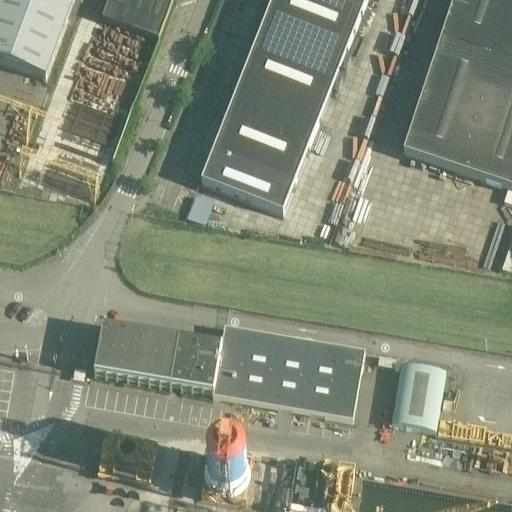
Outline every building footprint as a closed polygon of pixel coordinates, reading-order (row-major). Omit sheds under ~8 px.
[(0,0),(0,67),(46,84),(76,0),(0,0)] [(159,45),(175,0),(111,0),(102,24),(159,45)] [(275,0),(213,159),(201,189),(282,221),(369,0),(275,0)] [(511,0),(456,0),(403,160),(511,195),(511,0)] [(221,353),(103,333),(94,380),(213,401),(213,404),(353,428),(367,347),(356,345),(355,356),(224,334),(221,353)] [(401,371),(391,432),(435,439),(436,439),(445,378),(401,371)]
